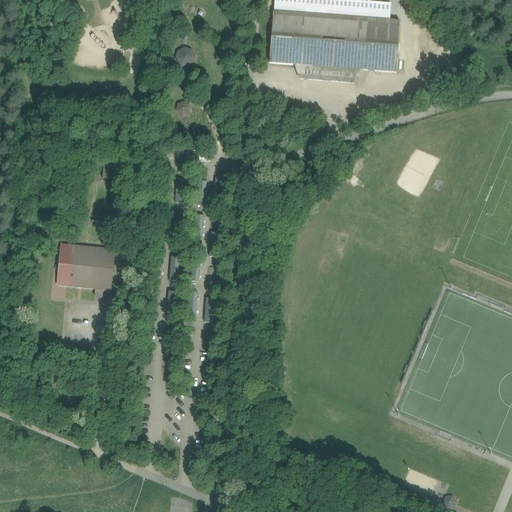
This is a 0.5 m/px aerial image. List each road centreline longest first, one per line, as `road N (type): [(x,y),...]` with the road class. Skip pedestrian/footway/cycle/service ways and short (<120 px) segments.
road 1 (unclassified): [(217,511),(243,166)]
road 2 (unclassified): [(256,0),(243,166)]
road 3 (track): [(0,412),(135,470)]
